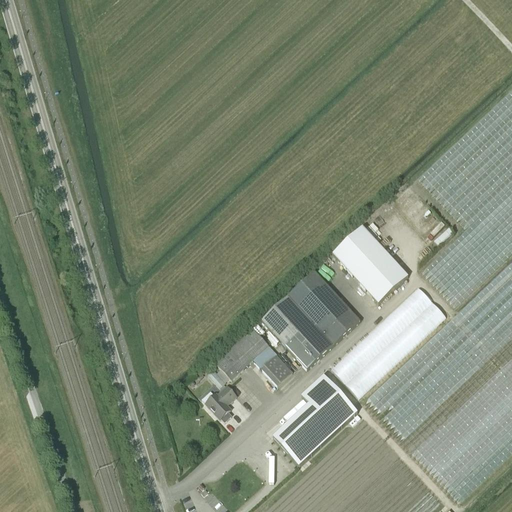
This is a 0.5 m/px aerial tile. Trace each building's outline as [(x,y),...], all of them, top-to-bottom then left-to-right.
[(332,258),(378,308),(408,280),(362,231),(332,258)] [(314,275),(261,323),(307,373),(360,324),(314,275)] [(418,291),(330,373),(358,403),(446,320),(418,291)] [(243,332),(247,336),(215,366),(231,384),(253,364),(268,350),(248,328),(243,332)] [(268,350),(253,364),(261,372),(276,359),(268,350)] [(277,390),(292,376),(276,359),(261,372),(277,390)] [(213,373),(207,378),(219,392),(226,387),(213,373)] [(309,407),(272,441),(298,469),(357,415),(323,378),(301,399),(309,407)] [(221,422),(224,426),(232,419),(228,415),(231,413),(227,409),(236,400),(227,390),(217,398),(216,397),(205,407),(220,423),(221,422)]
